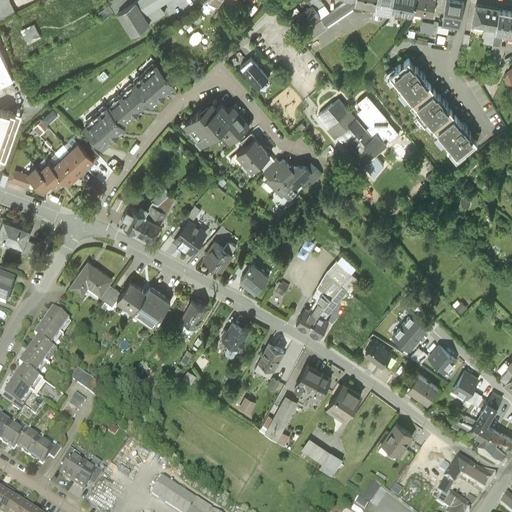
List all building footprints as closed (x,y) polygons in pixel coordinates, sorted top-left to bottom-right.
[(9,0),(0,0),(0,19),(1,21),(16,14),(9,0)] [(112,0),(110,1),(117,11),(134,0),(112,0)] [(150,21),(136,0),(134,0),(117,11),(131,34),(150,21)] [(136,0),(150,21),(165,12),(160,5),(168,0),(136,0)] [(309,0),(308,1),(311,6),(312,5),(316,11),(324,5),(320,0),(309,0)] [(352,8),(347,0),(329,12),(321,18),(326,26),(352,8)] [(347,0),(352,8),(353,10),(361,11),(363,3),(356,2),(355,0),(347,0)] [(380,13),(383,7),(390,8),(391,0),(375,0),(375,5),(373,12),(380,13)] [(414,0),(391,0),(390,8),(412,13),(414,0)] [(435,0),(414,0),(412,13),(420,14),(421,12),(433,14),(435,0)] [(464,2),(454,0),(446,0),(442,22),(449,23),(460,25),(464,2)] [(492,29),(494,30),(499,9),(476,4),(472,22),(473,23),(493,26),(492,29)] [(114,12),(109,5),(99,11),(104,19),(114,12)] [(316,11),(312,5),(311,6),(291,20),(298,30),(312,20),(314,23),(321,18),(316,11)] [(329,12),(324,5),(316,11),(321,18),(329,12)] [(296,6),(287,13),(290,18),(300,10),(296,6)] [(511,11),(499,9),(494,30),(503,32),(511,33),(511,11)] [(326,26),(321,18),(314,23),(307,28),(313,37),(327,28),(326,26)] [(434,23),(422,21),(420,31),(432,33),(434,23)] [(34,23),(21,31),(28,43),(41,36),(34,23)] [(494,30),(492,29),(483,31),(482,38),(493,39),(494,30)] [(503,32),(494,30),(493,39),(492,44),(501,45),(503,32)] [(445,34),(438,33),(437,40),(444,41),(445,34)] [(471,35),(465,34),(462,46),(468,47),(471,35)] [(501,45),(492,44),(490,54),(502,56),(505,46),(501,45)] [(0,84),(13,78),(0,50),(0,84)] [(416,66),(408,56),(389,72),(419,110),(416,112),(424,123),(427,120),(458,158),(477,143),(469,133),(471,132),(462,122),(461,123),(447,105),(448,104),(440,94),(439,95),(424,77),(426,76),(417,65),(416,66)] [(238,61),(233,57),(229,60),(233,65),(238,61)] [(240,66),(243,69),(253,61),(250,57),(240,66)] [(268,77),(254,60),(253,61),(243,69),(257,86),(268,77)] [(151,101),(153,103),(175,84),(156,62),(134,82),(145,95),(151,101)] [(109,104),(127,123),(151,101),(145,95),(134,82),(109,104)] [(269,101),(274,106),(279,101),(284,107),(293,99),(298,105),(303,100),(288,84),(269,101)] [(347,108),(339,99),(332,104),(332,103),(318,114),(329,128),(328,129),(336,138),(338,136),(362,165),(363,164),(373,177),(386,166),(378,155),(388,146),(383,139),(386,136),(390,140),(398,133),(388,121),(388,120),(367,95),(358,102),(362,107),(358,111),(370,125),(365,130),(349,111),(348,112),(346,109),(347,108)] [(249,123),(234,106),(228,111),(222,103),(217,107),(212,101),(184,124),(202,146),(220,130),(229,141),(232,138),(240,131),(249,123)] [(109,104),(85,125),(104,146),(128,125),(127,123),(109,104)] [(1,110),(0,110),(0,161),(5,163),(21,116),(1,110)] [(40,134),(48,126),(41,118),(33,126),(40,134)] [(245,136),(240,131),(232,138),(236,144),(241,140),(245,136)] [(255,138),(250,132),(245,136),(241,140),(246,145),(255,138)] [(236,154),(243,163),(263,146),(255,137),(255,138),(246,145),(236,154)] [(79,145),(70,152),(85,169),(94,161),(85,151),(79,145)] [(90,146),(85,151),(94,161),(99,156),(90,146)] [(270,155),(263,146),(243,163),(251,171),(261,163),(270,155)] [(62,160),(77,176),(85,169),(70,152),(62,160)] [(274,160),(270,155),(261,163),(266,168),(274,160)] [(280,164),(276,159),(274,160),(266,168),(271,172),(280,164)] [(62,160),(54,167),(66,180),(69,184),(77,176),(62,160)] [(271,178),(279,185),(293,171),(298,166),(291,165),(289,167),(283,161),(280,164),(271,172),(274,175),(271,178)] [(54,167),(49,163),(40,171),(53,184),(57,189),(66,180),(54,167)] [(322,177),(310,165),(307,169),(301,175),(307,181),(313,186),(322,177)] [(298,166),(293,171),(279,185),(290,197),(307,181),(301,175),(307,169),(304,166),(298,166)] [(38,168),(29,176),(31,179),(44,192),(53,184),(40,171),(38,168)] [(27,190),(31,179),(29,176),(10,170),(8,176),(6,183),(27,190)] [(6,183),(8,176),(3,174),(0,182),(0,186),(4,188),(6,183)] [(435,181),(430,174),(425,178),(431,185),(435,181)] [(158,205),(171,194),(165,188),(151,200),(153,202),(158,205)] [(153,202),(150,206),(165,214),(175,198),(171,194),(158,205),(153,202)] [(129,203),(117,197),(111,208),(123,214),(129,203)] [(137,232),(147,214),(130,205),(125,215),(130,217),(125,225),(137,232)] [(147,214),(137,232),(152,239),(165,214),(150,206),(147,214)] [(193,221),(200,211),(194,207),(187,217),(193,221)] [(32,229),(3,219),(0,228),(0,243),(7,246),(11,243),(24,249),(27,241),(32,229)] [(176,239),(175,241),(178,244),(178,246),(183,250),(185,249),(190,253),(205,234),(189,222),(184,229),(176,239)] [(176,239),(184,229),(180,226),(172,236),(176,239)] [(307,236),(297,252),(305,257),(315,241),(307,236)] [(37,244),(27,241),(24,249),(23,253),(31,256),(37,244)] [(215,241),(203,259),(222,272),(234,254),(231,252),(224,248),(215,241)] [(229,241),(224,248),(231,252),(236,246),(229,241)] [(355,267),(343,256),(327,274),(318,289),(330,298),(351,274),(350,273),(355,267)] [(88,262),(70,286),(81,294),(86,289),(98,297),(108,284),(111,279),(88,262)] [(243,279),(251,269),(244,264),(236,274),(243,279)] [(243,279),(242,279),(250,287),(254,291),(268,276),(256,264),(251,269),(243,279)] [(358,280),(351,274),(330,298),(337,304),(358,280)] [(0,275),(0,288),(10,293),(15,282),(1,276),(0,275)] [(274,288),(285,293),(290,281),(278,277),(274,288)] [(149,293),(131,281),(123,294),(118,301),(135,313),(138,309),(149,293)] [(118,301),(123,294),(113,287),(108,284),(98,297),(103,301),(112,307),(116,301),(118,301)] [(0,302),(6,304),(10,293),(0,288),(0,302)] [(149,293),(138,309),(154,320),(168,300),(151,289),(149,293)] [(312,297),(316,300),(318,301),(323,306),(330,298),(318,289),(312,297)] [(337,304),(330,298),(323,306),(330,312),(337,304)] [(308,303),(306,308),(312,311),(318,301),(316,300),(313,305),(308,303)] [(461,313),(468,307),(461,300),(455,306),(461,313)] [(298,323),(309,330),(317,315),(323,306),(318,301),(312,311),(306,308),(298,323)] [(192,302),(182,318),(196,326),(206,310),(192,302)] [(57,305),(54,310),(64,317),(67,312),(57,305)] [(309,330),(320,336),(329,321),(324,318),(330,312),(323,306),(317,315),(309,330)] [(45,323),(61,335),(70,322),(64,317),(54,310),(45,323)] [(61,335),(45,323),(35,336),(38,338),(52,348),(61,335)] [(223,334),(224,339),(230,342),(239,347),(248,331),(232,323),(229,328),(225,329),(223,334)] [(52,348),(38,338),(29,351),(45,363),(55,350),(52,348)] [(375,340),(365,354),(381,366),(384,361),(390,353),(391,352),(375,340)] [(239,347),(230,342),(226,349),(227,354),(230,356),(234,355),(239,347)] [(269,343),(258,363),(273,371),(284,351),(269,343)] [(193,354),(187,350),(181,360),(186,363),(193,354)] [(45,363),(29,351),(20,365),(24,368),(36,376),(45,363)] [(396,358),(390,353),(384,361),(389,365),(390,366),(396,358)] [(331,378),(307,365),(294,388),(298,390),(298,393),(303,395),(305,391),(311,394),(310,398),(318,402),(331,378)] [(511,373),(511,367),(509,365),(500,376),(506,381),(511,373)] [(36,376),(24,368),(15,380),(31,392),(37,396),(46,383),(36,376)] [(107,390),(77,370),(71,379),(101,399),(107,390)] [(188,370),(183,378),(191,383),(196,376),(188,370)] [(511,373),(506,381),(503,384),(511,392),(511,373)] [(419,374),(409,389),(427,401),(437,386),(419,374)] [(279,381),(272,377),(268,386),(275,390),(279,381)] [(31,392),(15,380),(6,394),(22,405),(31,392)] [(482,386),(492,391),(495,386),(486,380),(482,386)] [(328,407),(344,418),(359,397),(342,386),(328,407)] [(493,392),(488,401),(496,406),(501,397),(493,392)] [(22,405),(6,394),(2,399),(20,412),(24,407),(22,405)] [(76,395),(62,416),(71,422),(86,402),(76,395)] [(255,402),(245,396),(239,407),(249,412),(255,402)] [(297,402),(285,396),(267,428),(265,432),(276,439),(281,431),(297,402)] [(488,401),(487,401),(477,419),(481,421),(487,425),(497,407),(496,406),(488,401)] [(0,440),(1,441),(13,424),(0,416),(0,415),(0,440)] [(471,429),(476,420),(465,415),(462,422),(460,424),(471,429)] [(460,424),(462,422),(455,418),(452,423),(459,427),(460,424)] [(483,445),(493,428),(487,425),(481,421),(477,419),(476,420),(471,429),(470,431),(480,436),(477,441),(483,445)] [(26,434),(13,424),(1,441),(14,450),(17,447),(26,434)] [(395,425),(381,444),(398,455),(411,436),(395,425)] [(501,464),(504,459),(496,454),(500,448),(507,452),(511,442),(511,438),(493,428),(483,445),(478,454),(496,464),(501,464)] [(17,447),(30,456),(42,440),(29,430),(26,434),(17,447)] [(289,435),(281,431),(276,439),(284,445),(289,435)] [(342,459),(311,438),(303,451),(322,463),(320,467),(332,475),(342,459)] [(30,456),(43,465),(49,456),(55,449),(42,440),(30,456)] [(56,446),(55,449),(49,456),(54,460),(62,450),(56,446)] [(75,453),(70,450),(60,464),(66,468),(74,454),(75,453)] [(61,475),(73,483),(86,462),(74,454),(66,468),(61,475)] [(484,492),(495,476),(477,468),(475,469),(457,458),(443,480),(445,481),(454,486),(460,476),(484,492)] [(98,469),(86,462),(73,483),(84,490),(89,484),(98,469)] [(103,472),(98,469),(89,484),(93,487),(103,472)] [(224,511),(165,475),(152,495),(178,511),(224,511)] [(387,481),(378,476),(375,481),(384,486),(387,481)] [(436,502),(445,508),(453,497),(449,495),(454,486),(445,481),(436,494),(440,497),(436,502)] [(386,493),(371,484),(362,497),(371,503),(377,507),(386,493)] [(0,506),(8,494),(0,488),(0,506)] [(9,511),(18,500),(8,494),(0,506),(0,511),(9,511)] [(365,511),(371,503),(362,497),(356,506),(364,511),(365,511)] [(468,508),(453,497),(445,508),(449,511),(450,511),(452,511),(454,509),(458,511),(468,511),(466,510),(468,508)] [(476,502),(468,497),(464,503),(472,508),(476,502)] [(511,511),(511,501),(506,497),(500,505),(508,511),(511,511)] [(22,511),(27,506),(18,500),(9,511),(22,511)]
